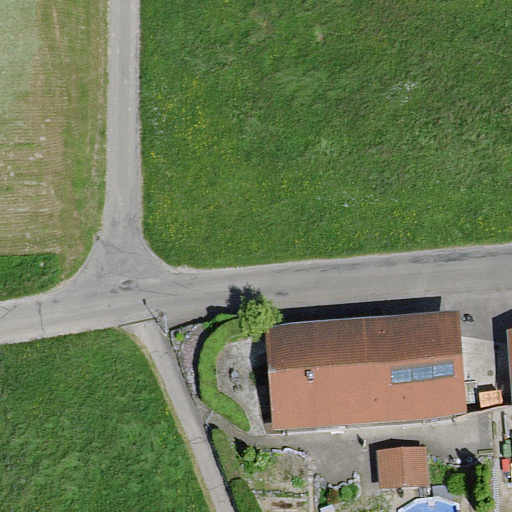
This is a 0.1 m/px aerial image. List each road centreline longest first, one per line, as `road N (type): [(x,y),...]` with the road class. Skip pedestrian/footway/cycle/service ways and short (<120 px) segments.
road 1 (unclassified): [(117,303),(511,261)]
road 2 (unclassified): [(118,0),(117,303)]
